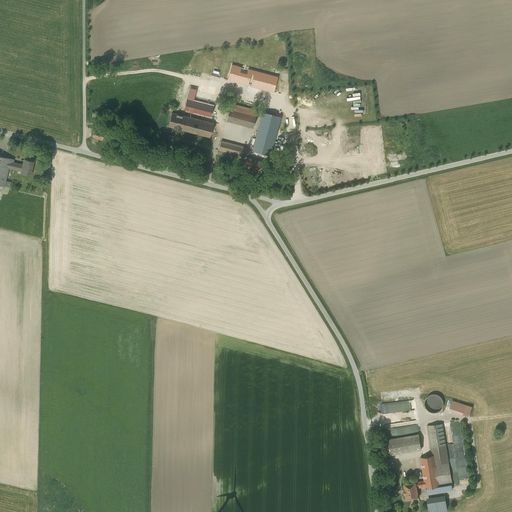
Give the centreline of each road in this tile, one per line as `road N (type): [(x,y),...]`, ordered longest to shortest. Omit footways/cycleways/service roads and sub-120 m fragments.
road 1 (unclassified): [(265,220),(352,366),(376,511)]
road 2 (unclassified): [(511,150),(280,204)]
road 3 (unclassified): [(83,151),(245,193)]
road 4 (unclassified): [(83,151),(83,0)]
